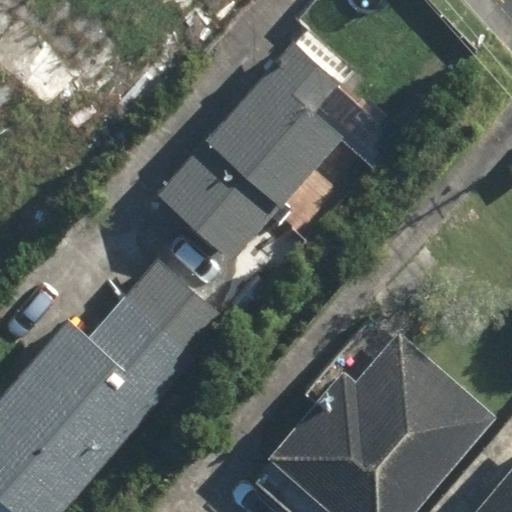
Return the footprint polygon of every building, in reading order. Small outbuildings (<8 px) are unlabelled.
[(125,83),(150,103),(233,0),(1,0),(13,9),(0,25),(0,97),(66,156),(125,83)] [(161,182),(237,250),(346,129),(317,103),(345,71),(298,30),(161,182)] [(73,188),(24,147),(0,174),(0,197),(37,230),(73,188)] [(71,309),(0,388),(0,482),(34,511),(56,511),(232,312),(163,250),(92,328),(71,309)] [(271,446),(347,511),(409,511),(501,407),(404,322),(361,371),(347,359),(271,446)] [(511,511),(511,463),(469,511),(511,511)] [(204,511),(250,511),(259,503),(234,479),(204,511)]
